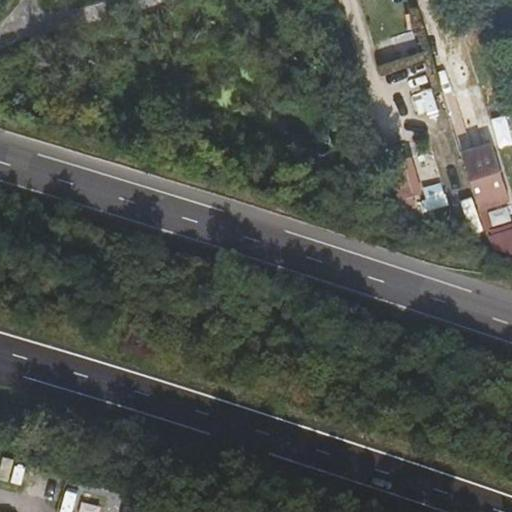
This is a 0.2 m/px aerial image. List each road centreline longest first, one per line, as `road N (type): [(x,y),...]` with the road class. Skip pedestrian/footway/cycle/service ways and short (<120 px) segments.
road 1 (trunk): [(511,325),(0,163)]
road 2 (trunk): [(0,351),(505,511)]
road 3 (unclassified): [(133,0),(0,33)]
